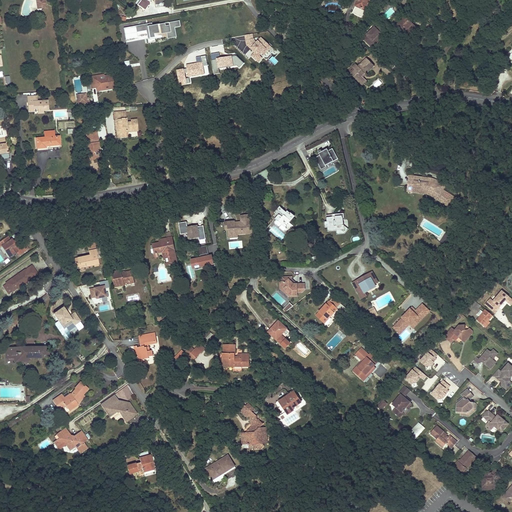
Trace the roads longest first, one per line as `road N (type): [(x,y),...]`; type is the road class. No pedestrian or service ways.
road 1 (tertiary): [(23,198),(65,200),(240,169),(337,120)]
road 2 (residential): [(23,198),(25,220),(138,391),(148,396),(187,385)]
road 3 (residential): [(337,120),(366,243),(320,268),(271,268),(249,283)]
road 4 (residential): [(361,113),(246,0)]
road 5 (residential): [(374,110),(474,0)]
road 6 (tertiary): [(374,110),(444,96),(511,104)]
road 7 (unknown): [(144,396),(210,511)]
road 8 (track): [(0,411),(24,409),(107,343)]
